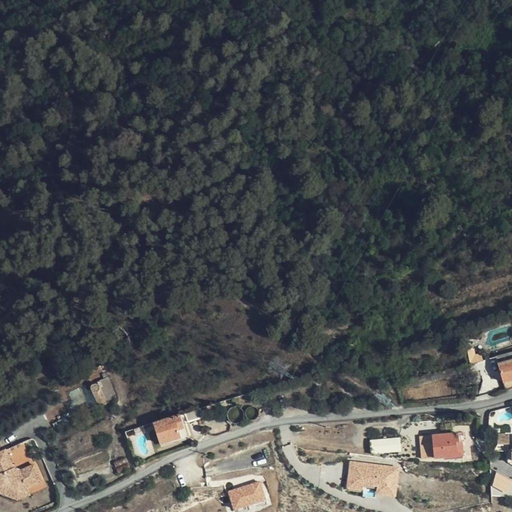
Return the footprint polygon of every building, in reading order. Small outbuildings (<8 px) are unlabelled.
[(511,388),(511,359),(498,364),(505,391),(511,388)] [(112,377),(92,382),(97,403),(117,398),(112,377)] [(210,405),(212,411),(223,407),(221,402),(210,405)] [(223,407),(212,411),(213,415),(224,412),(223,407)] [(203,418),(200,408),(184,413),(188,422),(203,418)] [(186,435),(179,415),(154,423),(160,444),(186,435)] [(423,441),(424,456),(444,456),(444,458),(463,456),(462,431),(433,434),(433,441),(423,441)] [(375,452),(402,450),(401,437),(374,439),(375,452)] [(510,448),(509,439),(499,440),(499,449),(510,448)] [(0,495),(26,488),(41,484),(30,448),(0,457),(0,495)] [(397,495),(401,465),(351,459),(347,488),(397,495)] [(228,489),(234,509),(268,499),(262,479),(228,489)] [(26,488),(0,495),(0,502),(17,507),(29,497),(26,488)]
